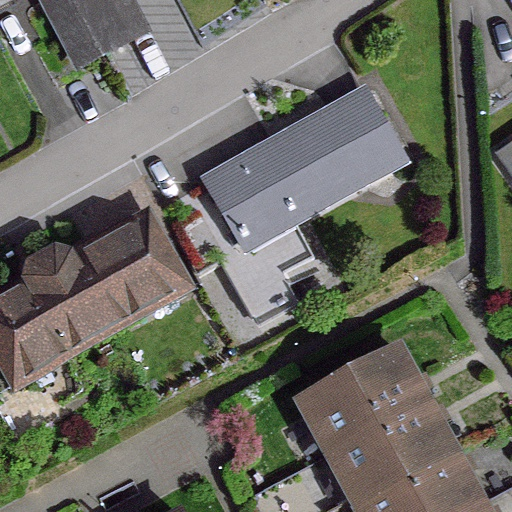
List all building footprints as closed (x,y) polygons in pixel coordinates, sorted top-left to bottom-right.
[(73,0),(39,0),(76,68),(102,54),(73,0)] [(73,0),(102,54),(138,35),(119,0),(73,0)] [(243,255),(400,166),(365,105),(331,124),(326,115),(203,184),(243,255)] [(0,364),(12,387),(181,293),(142,223),(68,264),(65,260),(52,255),(26,270),(22,283),(24,288),(0,301),(0,364)] [(297,406),(325,458),(422,406),(394,354),(297,406)] [(325,458),(352,508),(449,456),(422,406),(325,458)] [(466,511),(477,507),(449,456),(352,508),(354,511),(466,511)]
